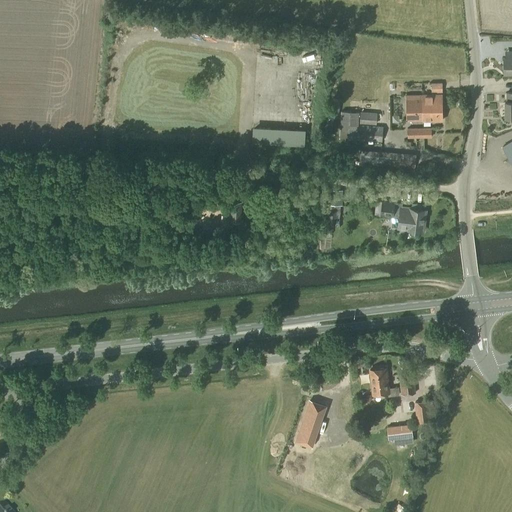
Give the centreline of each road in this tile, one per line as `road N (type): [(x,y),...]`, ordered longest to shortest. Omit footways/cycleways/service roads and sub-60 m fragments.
road 1 (primary): [(474,307),(0,363)]
road 2 (unclassified): [(481,355),(380,349),(25,390)]
road 3 (unclassified): [(463,191),(165,176)]
road 4 (unclassified): [(463,191),(476,112),(468,0)]
road 5 (track): [(165,176),(0,169)]
